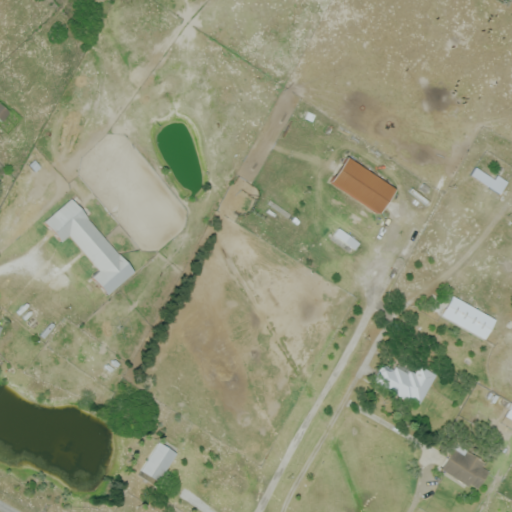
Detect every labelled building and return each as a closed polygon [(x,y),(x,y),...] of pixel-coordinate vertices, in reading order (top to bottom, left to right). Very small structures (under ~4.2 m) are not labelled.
[(0,120),(0,102),(10,112),(1,121),(0,120)] [(329,181),(346,155),(395,188),(378,214),(329,181)] [(470,175),(478,161),(493,171),(489,178),(504,187),(499,194),(470,175)] [(135,271),(107,295),(91,276),(98,271),(69,237),(62,243),(43,221),(70,197),(135,271)] [(357,242),(337,228),(332,234),(353,249),(357,242)] [(440,315),(451,295),(495,319),(484,339),(440,315)] [(383,363),(395,369),(396,366),(407,373),(410,369),(415,373),(420,364),(437,374),(420,405),(412,400),(411,403),(373,380),(383,363)] [(158,441),(179,455),(157,487),(137,474),(158,441)] [(440,468),(451,451),(460,457),(466,448),(492,465),(475,491),(440,468)]
